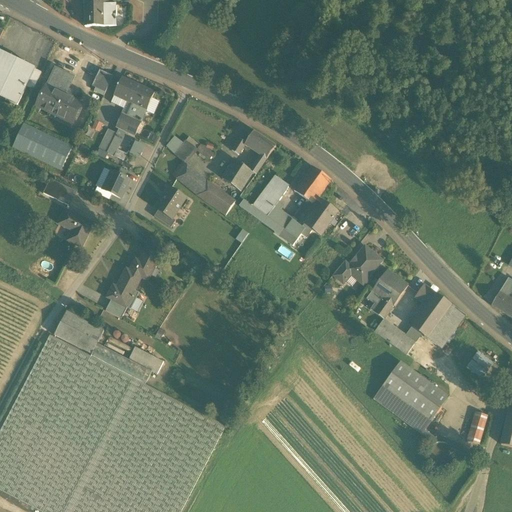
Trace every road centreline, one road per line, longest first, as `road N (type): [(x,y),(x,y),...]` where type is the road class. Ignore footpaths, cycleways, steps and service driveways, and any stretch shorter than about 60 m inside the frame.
road 1 (tertiary): [(511,337),(323,158),(189,82)]
road 2 (residential): [(189,82),(124,216),(42,329)]
road 3 (tertiary): [(189,82),(12,2)]
road 4 (track): [(472,511),(511,378)]
